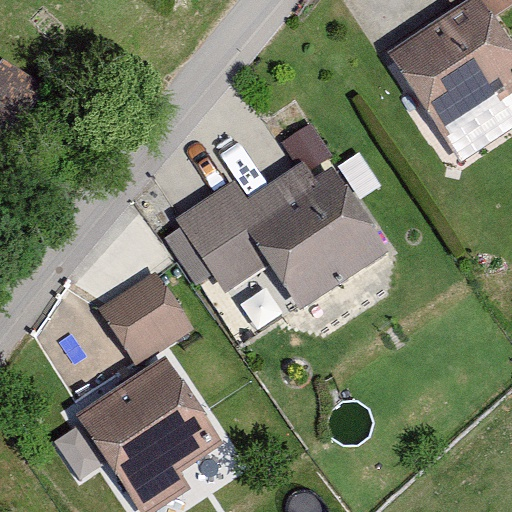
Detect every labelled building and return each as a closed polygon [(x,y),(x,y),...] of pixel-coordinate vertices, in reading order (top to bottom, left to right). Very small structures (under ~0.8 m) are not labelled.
[(511,48),(484,2),(391,58),(441,140),(511,96),(511,48)] [(60,84),(0,56),(0,143),(27,155),(60,84)] [(240,179),(160,234),(208,302),(276,254),(316,311),(399,253),(327,149),(254,200),(240,179)] [(156,279),(104,313),(132,357),(185,323),(156,279)] [(162,364),(82,420),(133,492),(213,436),(162,364)]
